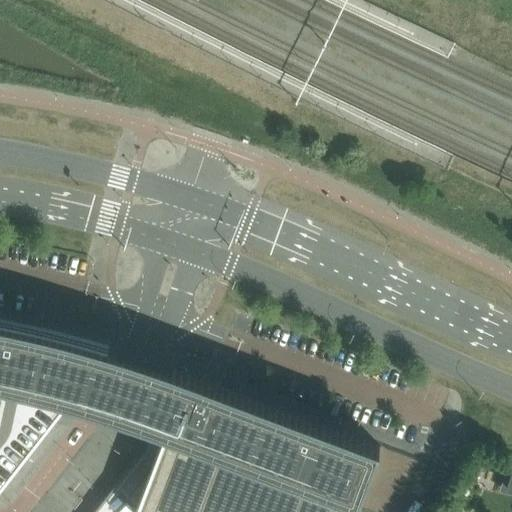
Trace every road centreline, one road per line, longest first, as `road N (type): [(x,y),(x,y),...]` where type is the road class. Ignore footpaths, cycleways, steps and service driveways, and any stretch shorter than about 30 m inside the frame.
road 1 (secondary): [(191,251),(511,389)]
road 2 (secondary): [(511,339),(206,204)]
road 3 (secondary): [(178,196),(0,152)]
road 4 (residential): [(130,378),(14,511)]
road 5 (secondary): [(0,199),(164,242)]
road 6 (residential): [(130,378),(172,310),(191,251)]
road 7 (residential): [(164,242),(130,378)]
